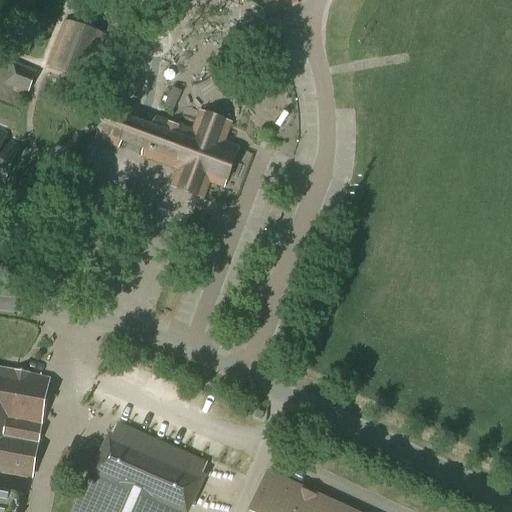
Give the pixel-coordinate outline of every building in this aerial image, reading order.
[(15,0),(15,10),(33,11),(33,0),(15,0)] [(88,79),(104,35),(81,27),(66,21),(49,65),(77,75),(88,79)] [(28,94),(37,71),(12,61),(3,84),(28,94)] [(233,126),(198,112),(191,131),(154,118),(151,125),(140,121),(130,117),(131,109),(109,100),(100,124),(94,138),(117,146),(121,139),(132,143),(142,147),(140,155),(177,169),(174,176),(209,189),(212,182),(229,188),(243,151),(239,149),(243,140),(230,135),(233,126)] [(0,128),(0,183),(4,185),(21,145),(17,144),(13,142),(15,139),(7,135),(8,132),(0,128)] [(8,250),(0,248),(0,268),(4,270),(6,260),(8,250)] [(33,474),(49,378),(28,374),(0,367),(0,511),(17,511),(21,493),(0,489),(0,472),(33,478),(33,474)] [(188,511),(207,462),(117,421),(95,466),(91,465),(70,511),(188,511)] [(66,447),(57,472),(81,482),(91,457),(66,447)] [(352,511),(268,473),(249,511),(352,511)]
